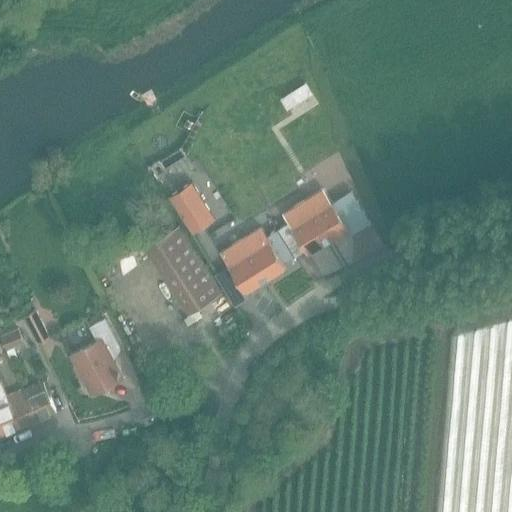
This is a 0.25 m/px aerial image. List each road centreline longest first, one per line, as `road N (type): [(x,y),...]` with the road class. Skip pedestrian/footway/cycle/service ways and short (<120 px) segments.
road 1 (unclassified): [(246,357),(292,313),(511,254)]
road 2 (residential): [(0,452),(132,414),(206,379)]
road 3 (residential): [(206,511),(216,438),(246,357)]
